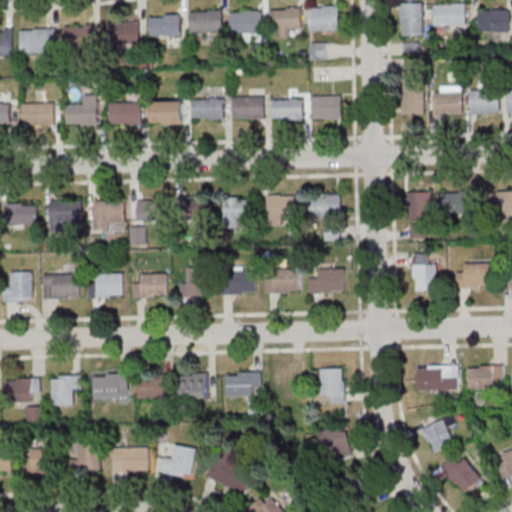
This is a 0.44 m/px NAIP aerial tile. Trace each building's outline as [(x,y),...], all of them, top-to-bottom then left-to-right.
[(424,36),(424,4),(401,4),(401,36),(424,36)] [(434,5),(434,27),(467,27),(467,5),(434,5)] [(310,6),(310,30),(339,30),(339,6),(310,6)] [(272,37),(291,36),(291,28),(302,27),(301,7),(271,8),(272,37)] [(511,10),(482,10),(482,33),(511,33),(511,10)] [(264,33),(263,11),(231,12),(231,33),(264,33)] [(223,34),(223,12),(191,12),(191,34),(223,34)] [(150,16),(150,37),(182,37),(182,16),(150,16)] [(108,22),(108,45),(141,45),(141,22),(108,22)] [(94,26),(65,26),(65,51),(94,51),(94,26)] [(23,29),(23,54),(57,54),(57,29),(23,29)] [(0,30),(0,56),(15,56),(15,31),(0,30)] [(327,59),(327,42),(312,42),(312,59),(327,59)] [(425,114),(425,81),(403,81),(403,114),(425,114)] [(470,90),(470,113),(500,113),(500,90),(470,90)] [(434,93),(434,115),(463,115),(463,93),(434,93)] [(98,96),(86,96),(86,106),(67,106),(67,125),(98,125),(98,96)] [(265,118),(265,96),(233,96),(233,118),(265,118)] [(304,119),(304,96),(273,96),(273,119),(304,119)] [(313,118),(342,118),(342,96),(313,96),(313,118)] [(225,118),(225,98),(194,98),(194,118),(225,118)] [(153,102),(153,123),(184,123),(184,102),(153,102)] [(0,124),(12,124),(12,104),(0,103),(0,124)] [(23,104),(23,126),(55,126),(55,104),(23,104)] [(142,104),(110,104),(110,125),(142,125),(142,104)] [(493,214),(511,214),(511,192),(493,193),(493,214)] [(432,193),(410,193),(410,224),(432,224),(432,193)] [(441,194),(441,216),(475,216),(475,194),(441,194)] [(342,218),(342,195),(309,195),(309,218),(342,218)] [(268,196),(268,226),(285,226),(285,218),(300,218),(300,196),(268,196)] [(186,197),(184,217),(213,220),(215,200),(186,197)] [(256,198),(226,198),(226,221),(256,221),(256,198)] [(51,226),(83,226),(83,201),(51,201),(51,226)] [(138,221),(171,221),(171,201),(138,201),(138,221)] [(126,202),(94,202),(94,227),(126,227),(126,202)] [(9,205),(9,224),(39,224),(39,205),(9,205)] [(415,254),(415,291),(438,291),(438,264),(427,264),(427,254),(415,254)] [(492,288),(492,264),(465,264),(465,272),(457,272),(457,288),(492,288)] [(346,292),(346,268),(317,268),(317,277),(311,277),(311,292),(346,292)] [(257,269),(224,269),(224,293),(257,293),(257,269)] [(301,292),(301,269),(267,269),(267,292),(301,292)] [(34,301),(34,272),(12,272),(12,287),(5,287),(5,301),(34,301)] [(168,273),(143,273),(143,284),(133,284),(133,297),(168,297),(168,273)] [(81,274),(45,274),(45,298),(81,298),(81,274)] [(98,274),(98,283),(90,283),(90,298),(124,298),(125,274),(98,274)] [(185,295),(212,295),(212,274),(185,274),(185,295)] [(459,389),(459,365),(418,365),(418,389),(459,389)] [(470,365),(470,390),(495,390),(495,380),(504,380),(504,365),(470,365)] [(333,404),(345,404),(345,369),(319,369),(319,396),(333,396),(333,404)] [(301,370),(273,370),(273,400),(301,400),(301,370)] [(255,387),(262,387),(262,372),(228,372),(228,397),(255,397),(255,387)] [(130,373),(100,373),(100,399),(130,399),(130,373)] [(183,374),(183,399),(210,399),(210,374),(183,374)] [(82,404),(82,375),(53,375),(53,404),(82,404)] [(139,399),(171,399),(171,377),(139,377),(139,399)] [(33,401),(33,396),(40,396),(40,378),(7,378),(7,401),(33,401)] [(449,428),(457,424),(453,415),(423,429),(435,453),(457,443),(449,428)] [(319,432),(324,463),(352,459),(347,427),(319,432)] [(78,471),(102,471),(102,443),(78,443),(78,471)] [(195,476),(195,448),(174,448),(174,458),(165,458),(165,476),(195,476)] [(116,449),(116,473),(150,473),(150,449),(116,449)] [(28,474),(54,474),(54,450),(28,450),(28,474)] [(511,450),(498,455),(504,478),(511,475),(511,450)] [(14,451),(0,451),(0,473),(14,474),(14,451)] [(445,467),(466,492),(483,478),(462,453),(445,467)] [(209,479),(246,494),(255,472),(218,456),(209,479)] [(350,481),(360,500),(373,493),(363,475),(350,481)] [(253,511),(287,511),(289,507),(256,500),(253,511)]
